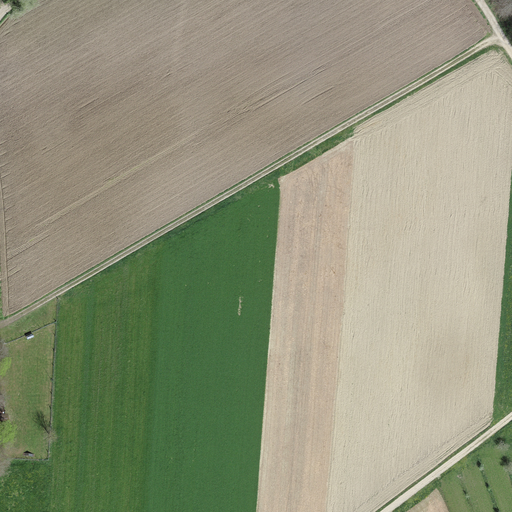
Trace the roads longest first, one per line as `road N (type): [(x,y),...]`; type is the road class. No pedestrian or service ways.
road 1 (track): [(0,323),(499,34)]
road 2 (track): [(394,511),(511,426)]
